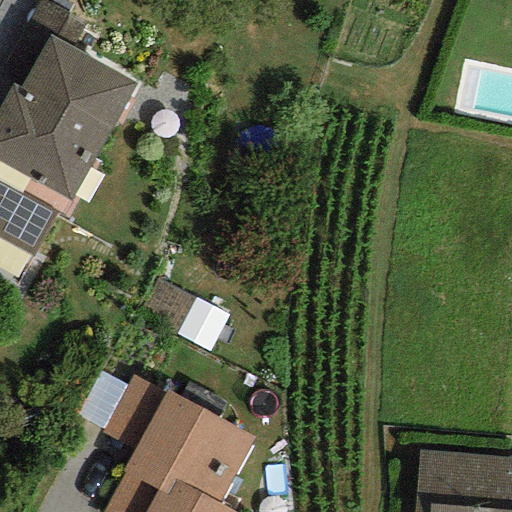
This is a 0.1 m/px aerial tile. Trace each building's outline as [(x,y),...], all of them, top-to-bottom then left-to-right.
[(134,84),(47,36),(19,88),(11,83),(0,103),(0,163),(70,201),(134,84)] [(56,215),(0,183),(0,278),(14,287),(56,215)] [(164,394),(130,376),(101,433),(133,450),(121,472),(123,473),(166,496),(174,481),(218,505),(253,438),(166,392),(164,394)] [(511,511),(511,457),(416,451),(411,511),(428,511),(428,507),(510,511),(511,511)] [(231,511),(218,505),(174,481),(166,496),(123,473),(102,511),(231,511)]
